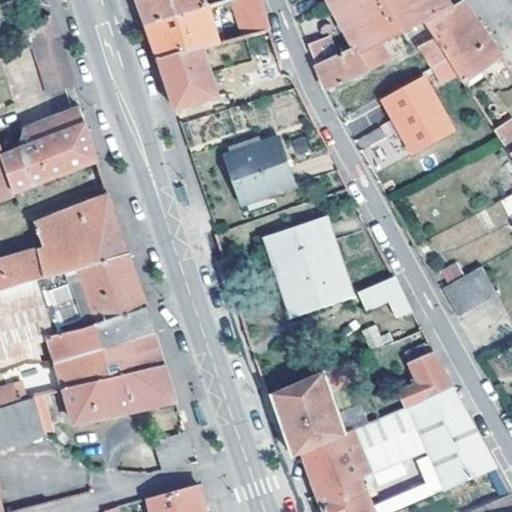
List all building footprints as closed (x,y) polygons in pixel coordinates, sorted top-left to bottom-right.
[(204,0),(139,0),(148,21),(205,4),(204,0)] [(262,0),(231,0),(238,35),(268,30),(262,0)] [(333,0),(359,48),(362,52),(375,45),(427,20),(453,6),(449,0),(333,0)] [(427,20),(437,37),(450,57),(461,73),(465,79),(502,52),(479,22),(462,1),(453,6),(427,20)] [(218,44),(205,4),(148,21),(153,35),(161,57),(206,47),(218,44)] [(23,41),(37,36),(55,29),(51,16),(41,20),(20,30),(23,41)] [(55,29),(37,36),(55,94),(75,88),(55,29)] [(319,65),(342,55),(331,35),(309,41),(319,65)] [(450,57),(437,37),(425,43),(435,65),(450,57)] [(329,87),(384,63),(375,45),(362,52),(359,48),(342,55),(319,65),(323,75),(328,86),(329,87)] [(169,84),(177,107),(219,95),(206,47),(161,57),(169,84)] [(450,57),(435,65),(443,82),(461,73),(450,57)] [(285,76),(282,63),(242,75),(245,87),(285,76)] [(452,128),(424,76),(386,98),(413,149),(452,128)] [(19,148),(2,155),(0,155),(0,162),(10,191),(97,158),(88,129),(81,107),(23,130),(19,148)] [(511,119),(497,129),(511,151),(511,150),(511,119)] [(296,184),(279,135),(226,154),(243,203),(296,184)] [(0,194),(10,191),(0,162),(0,194)] [(0,259),(0,289),(33,281),(128,253),(108,194),(32,223),(40,248),(0,259)] [(276,237),(297,304),(349,288),(327,221),(276,237)] [(128,253),(33,281),(47,332),(72,329),(98,321),(95,313),(122,305),(125,314),(146,307),(137,280),(128,253)] [(448,283),(465,273),(460,262),(442,272),(448,283)] [(497,292),(481,264),(465,273),(448,283),(442,286),(458,314),(497,292)] [(360,291),(368,310),(390,301),(399,316),(413,308),(404,293),(395,276),(360,291)] [(0,289),(0,366),(19,360),(15,348),(14,344),(44,332),(47,332),(33,281),(0,289)] [(72,329),(47,332),(44,332),(53,361),(155,331),(150,318),(146,307),(125,314),(122,305),(95,313),(98,321),(72,329)] [(369,348),(384,344),(378,324),(362,328),(369,348)] [(155,331),(53,361),(59,376),(26,375),(0,383),(0,403),(31,393),(52,388),(67,385),(165,364),(159,345),(155,331)] [(15,348),(19,360),(21,358),(43,360),(36,341),(15,348)] [(454,386),(436,351),(407,363),(416,383),(396,391),(403,408),(454,386)] [(165,364),(67,385),(78,420),(175,399),(170,381),(165,364)] [(353,429),(327,370),(273,392),(282,416),(295,453),(304,449),(353,429)] [(498,465),(454,386),(403,408),(446,488),(498,465)] [(31,393),(38,423),(39,423),(60,417),(52,388),(31,393)] [(0,443),(40,432),(38,423),(31,393),(0,403),(0,443)] [(371,470),(353,429),(304,449),(320,494),(327,511),(375,511),(360,476),(371,470)] [(190,447),(186,431),(153,441),(160,470),(195,461),(190,447)] [(198,482),(150,496),(153,511),(204,511),(198,482)] [(58,500),(61,511),(77,511),(94,506),(89,490),(58,500)]
